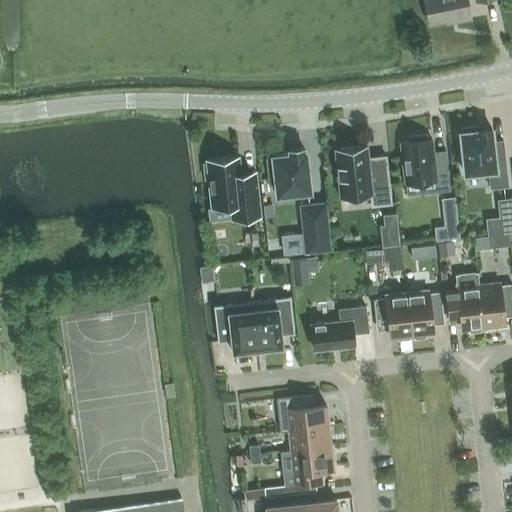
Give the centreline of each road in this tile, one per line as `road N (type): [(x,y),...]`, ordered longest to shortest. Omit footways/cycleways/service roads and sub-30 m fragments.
road 1 (tertiary): [(0,116),(138,101),(266,105),(363,97),(511,71)]
road 2 (residential): [(492,511),(478,357)]
road 3 (residential): [(362,511),(351,371)]
road 4 (residential): [(478,357),(351,371)]
